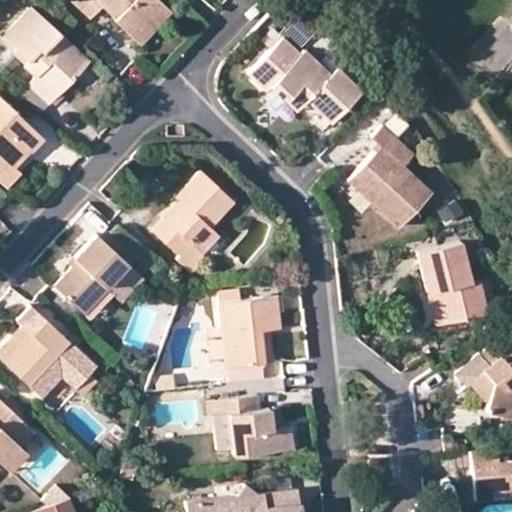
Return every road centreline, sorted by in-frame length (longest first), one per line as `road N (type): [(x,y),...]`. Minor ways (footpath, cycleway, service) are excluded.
road 1 (residential): [(323,329),(301,207),(169,94)]
road 2 (residential): [(169,94),(0,274)]
road 3 (residential): [(393,511),(409,496),(398,384),(323,329)]
road 4 (residential): [(342,511),(323,329)]
road 5 (residential): [(253,4),(169,94)]
